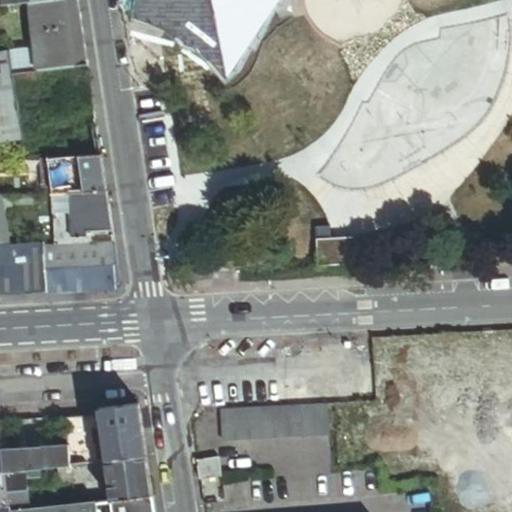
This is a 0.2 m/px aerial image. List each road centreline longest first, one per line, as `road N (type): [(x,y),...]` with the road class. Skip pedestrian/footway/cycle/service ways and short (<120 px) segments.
road 1 (unknown): [(0,346),(511,320)]
road 2 (tertiary): [(511,295),(153,310)]
road 3 (residential): [(103,0),(153,310)]
road 4 (residential): [(153,310),(183,511)]
road 5 (tertiary): [(153,310),(0,318)]
